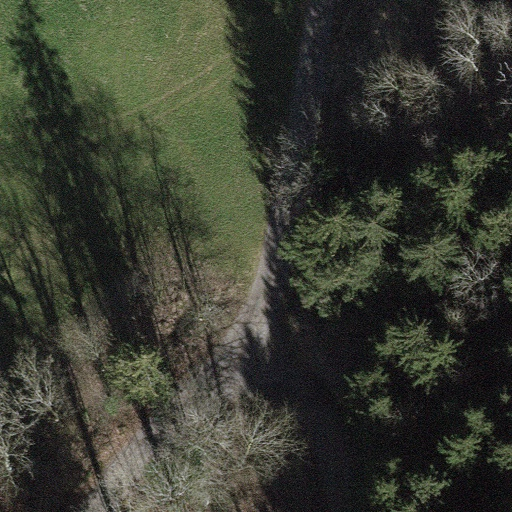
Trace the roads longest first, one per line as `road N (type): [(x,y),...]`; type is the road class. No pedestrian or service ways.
road 1 (track): [(321,0),(301,133),(256,324),(120,511)]
road 2 (track): [(329,511),(328,426),(256,324)]
